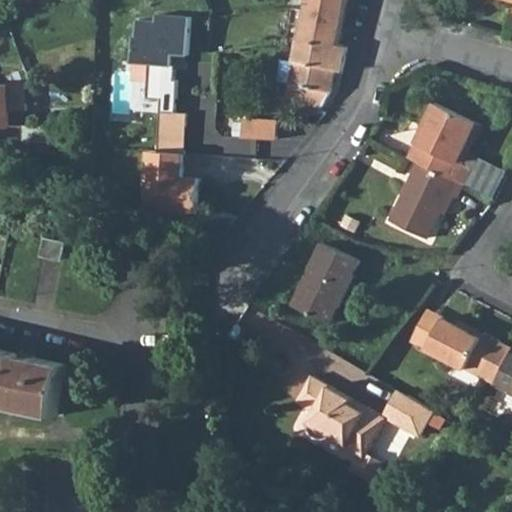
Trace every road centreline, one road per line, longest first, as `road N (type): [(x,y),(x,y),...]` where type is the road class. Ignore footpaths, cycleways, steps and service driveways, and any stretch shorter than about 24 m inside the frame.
road 1 (residential): [(377,35),(363,99),(228,293)]
road 2 (residential): [(126,347),(143,401),(145,511)]
road 3 (residential): [(377,35),(511,64)]
road 4 (residential): [(0,315),(126,347)]
